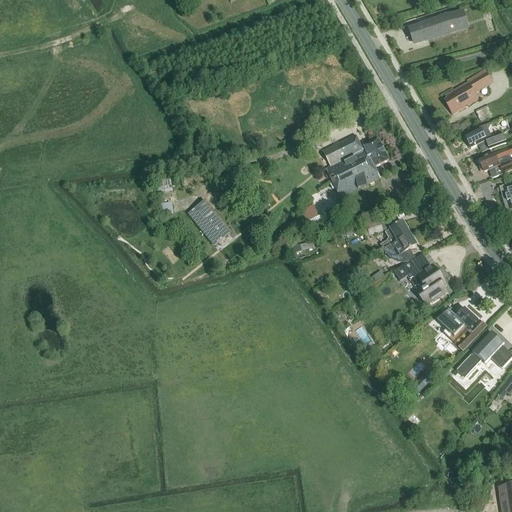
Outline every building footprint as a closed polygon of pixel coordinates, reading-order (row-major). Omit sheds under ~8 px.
[(461,17),(409,34),(413,45),(465,29),(461,17)] [(493,84),(487,73),(486,71),(468,82),(469,84),(447,97),(448,100),(446,102),(453,115),(478,100),(475,95),(493,84)] [(487,142),(486,141),(492,139),(488,132),(490,127),(492,126),(491,125),(466,138),(471,149),(487,142)] [(331,168),(328,169),(327,170),(341,199),(381,179),(375,168),(390,161),(379,140),(362,149),(356,136),(323,152),(331,168)] [(504,136),(487,142),(490,150),(507,144),(504,136)] [(511,148),(496,155),(480,161),(484,173),(500,167),(503,175),(511,171),(511,162),(510,158),(511,156),(511,148)] [(511,185),(503,188),(509,211),(511,210),(511,185)] [(188,213),(215,246),(231,233),(204,200),(188,213)] [(176,202),(163,204),(165,216),(178,214),(176,202)] [(321,223),(320,220),(314,205),(302,210),(309,227),(321,223)] [(366,226),(369,237),(383,232),(380,222),(366,226)] [(381,246),(384,251),(384,250),(410,235),(403,223),(391,230),(395,237),(381,246)] [(347,238),(357,234),(355,227),(345,231),(347,238)] [(417,247),(410,235),(384,250),(387,256),(389,254),(390,255),(391,257),(392,257),(393,258),(394,259),(395,260),(397,261),(399,261),(400,261),(403,262),(404,262),(406,261),(408,261),(409,260),(414,258),(410,251),(417,247)] [(419,273),(412,262),(393,273),(400,283),(411,275),(418,286),(423,283),(428,290),(423,293),(424,293),(421,295),(420,295),(427,306),(446,292),(442,287),(445,285),(433,267),(427,272),(425,269),(419,273)] [(373,284),(383,277),(381,273),(370,280),(373,284)] [(471,335),(473,333),(470,331),(478,321),(465,310),(457,319),(449,312),(438,324),(455,338),(463,329),(471,335)] [(493,333),(457,371),(467,380),(482,363),(487,365),(492,359),(504,369),(511,359),(511,353),(503,346),(505,344),(503,342),(493,333)] [(471,336),(458,349),(463,353),(476,341),(471,336)] [(511,392),(511,375),(494,399),(499,403),(502,398),(503,399),(507,393),(510,395),(511,392)] [(511,511),(511,488),(500,490),(503,511),(511,511)]
